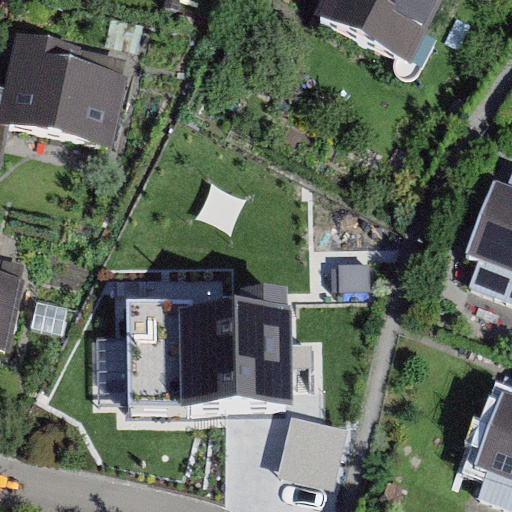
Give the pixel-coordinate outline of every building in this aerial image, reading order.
[(433,0),(307,0),(294,26),(394,77),(433,0)] [(0,136),(105,163),(124,88),(68,74),(75,45),(8,28),(0,57),(0,136)] [(511,170),(493,163),(452,274),(473,282),(467,299),(511,315),(511,170)] [(163,424),(291,421),(287,285),(229,287),(230,317),(159,319),(163,424)] [(511,511),(511,394),(497,389),(468,478),(483,483),(476,504),(499,511),(511,511)]
